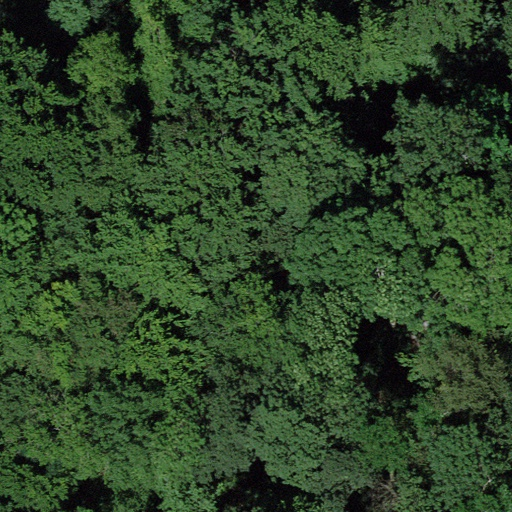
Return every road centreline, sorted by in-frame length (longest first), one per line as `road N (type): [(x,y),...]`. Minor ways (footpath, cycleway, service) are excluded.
road 1 (track): [(511,470),(284,80),(252,0)]
road 2 (track): [(0,191),(160,0)]
